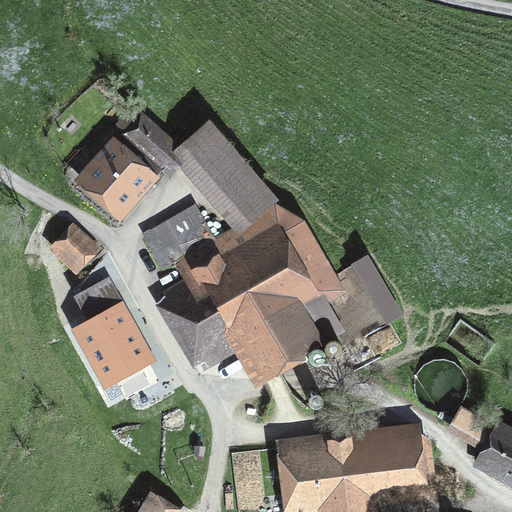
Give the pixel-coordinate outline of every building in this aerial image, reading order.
[(112,127),(119,133),(111,142),(117,149),(87,181),(118,209),(157,166),(165,172),(181,155),(181,154),(178,151),(129,109),(112,127)] [(178,151),(181,154),(181,155),(248,222),(276,206),(208,126),(178,151)] [(299,317),(342,292),(300,221),(276,206),(248,222),(215,239),(174,263),(191,291),(171,304),(200,354),(235,334),(261,378),(316,347),(299,317)] [(174,263),(215,239),(197,209),(145,238),(162,269),(174,263)] [(97,238),(81,223),(61,245),(84,265),(96,250),(91,245),(97,238)] [(151,361),(108,279),(77,296),(90,322),(76,329),(105,385),(151,361)] [(161,391),(148,393),(151,412),(161,391)] [(457,428),(492,448),(484,461),(511,476),(511,436),(465,411),(457,428)] [(433,511),(431,493),(434,493),(428,443),(416,438),(288,452),(294,509),(322,505),(322,511),(433,511)] [(176,511),(179,509),(152,492),(139,511),(176,511)]
